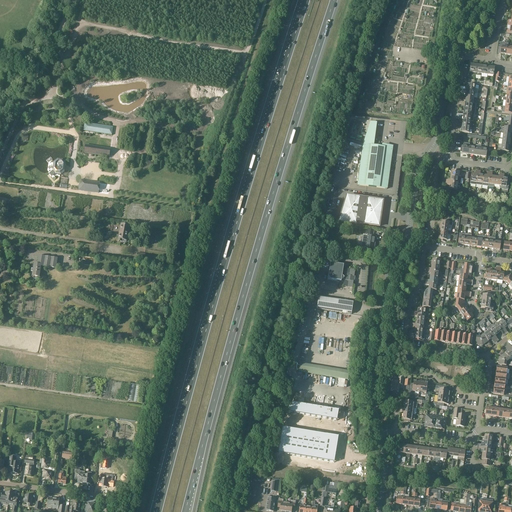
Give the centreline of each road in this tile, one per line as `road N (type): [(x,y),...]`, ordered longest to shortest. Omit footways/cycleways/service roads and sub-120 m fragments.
road 1 (motorway): [(185,511),(334,0)]
road 2 (motorway): [(305,0),(157,511)]
road 3 (track): [(206,213),(272,0)]
road 4 (tertiary): [(378,434),(371,390),(386,281),(405,242)]
road 5 (track): [(0,154),(74,0)]
road 6 (tertiary): [(432,146),(448,47),(482,0)]
road 7 (residential): [(395,430),(385,373),(432,376),(481,394)]
road 8 (track): [(88,0),(46,94),(71,97),(85,111)]
road 9 (track): [(141,404),(0,384)]
road 10 (residential): [(447,157),(461,55),(492,59)]
road 11 (track): [(124,161),(4,145)]
